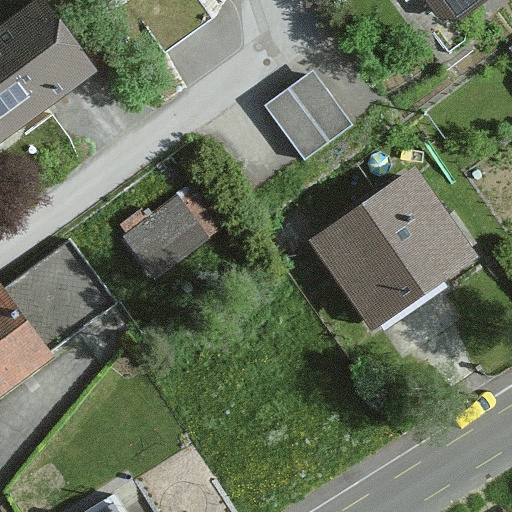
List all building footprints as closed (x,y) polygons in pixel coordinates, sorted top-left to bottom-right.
[(25,0),(0,20),(0,143),(95,69),(39,0),(25,0)] [(511,0),(435,0),(465,38),(511,5),(511,0)] [(352,126),(316,75),(269,109),(305,159),(352,126)] [(511,154),(485,171),(511,212),(511,154)] [(308,235),(379,334),(477,265),(406,165),(308,235)] [(129,221),(158,268),(229,225),(200,178),(129,221)] [(6,279),(0,283),(0,385),(116,304),(71,242),(10,285),(6,279)]
